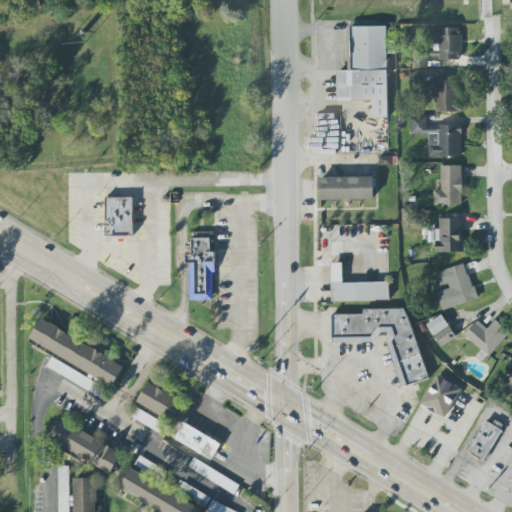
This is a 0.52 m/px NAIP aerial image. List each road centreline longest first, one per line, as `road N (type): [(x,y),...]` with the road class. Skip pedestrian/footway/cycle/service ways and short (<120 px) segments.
road 1 (primary): [(0,239),(452,511)]
road 2 (residential): [(493,28),(495,243),(505,282)]
road 3 (residential): [(125,396),(113,414),(54,381),(36,425),(48,511)]
road 4 (tertiary): [(290,511),(288,327)]
road 5 (tertiary): [(286,179),(283,0)]
road 6 (residential): [(113,414),(246,511)]
road 7 (tertiary): [(288,327),(287,202)]
